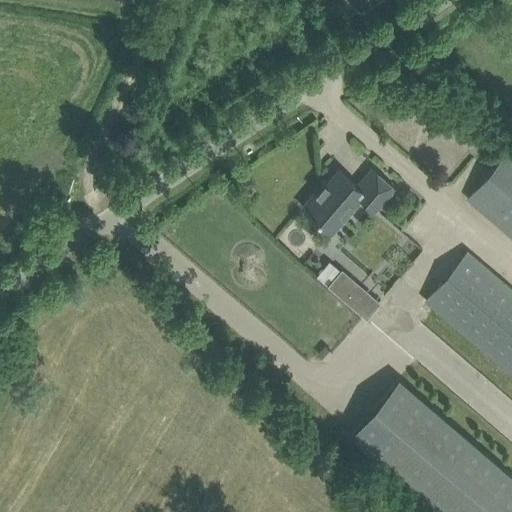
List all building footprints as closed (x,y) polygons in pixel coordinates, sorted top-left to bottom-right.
[(490,172),(467,198),(511,236),(511,154),(508,150),(490,172)] [(301,205),(317,220),(338,237),(352,221),(345,216),(361,197),(376,210),(394,188),(371,168),(357,185),(336,168),(326,180),(324,178),(301,205)] [(511,289),(467,251),(425,300),(428,302),(511,374),(511,289)] [(325,284),(365,317),(379,300),(340,267),(325,284)] [(302,343),(334,313),(327,306),(295,336),(302,343)] [(437,511),(511,511),(511,472),(399,375),(348,434),(437,511)]
